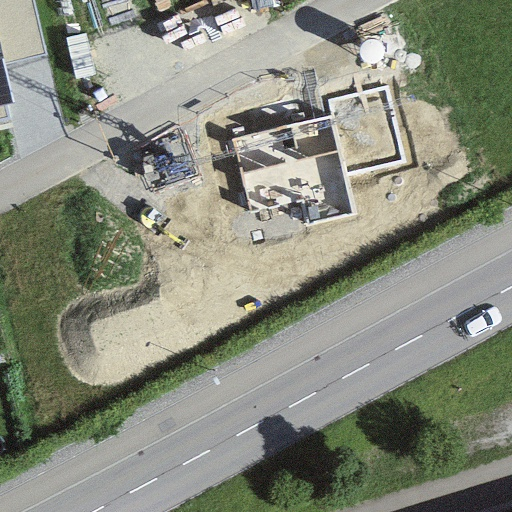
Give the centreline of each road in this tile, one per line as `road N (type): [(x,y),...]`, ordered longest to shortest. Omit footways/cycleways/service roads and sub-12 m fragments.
road 1 (primary): [(511,285),(90,511)]
road 2 (residential): [(350,0),(0,188)]
